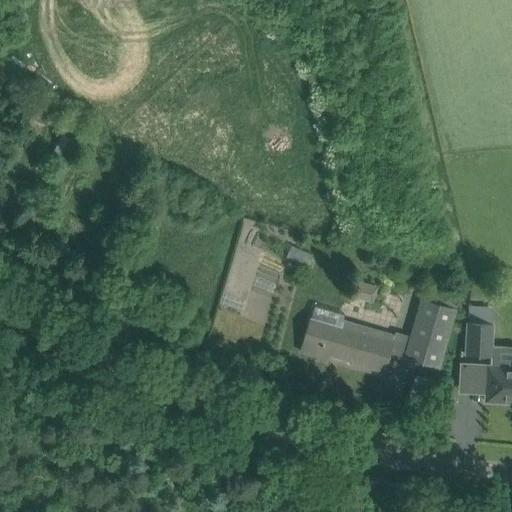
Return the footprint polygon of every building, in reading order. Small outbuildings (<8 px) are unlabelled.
[(39,98),(30,115),(45,124),(55,107),(39,98)] [(78,143),(63,135),(52,158),(66,165),(78,143)] [(0,189),(0,211),(9,194),(0,189)] [(290,246),(285,256),(307,266),(312,255),(290,246)] [(421,299),(404,357),(439,367),(459,300),(451,298),(448,307),(421,299)] [(314,306),(307,332),(301,351),(317,356),(316,359),(326,362),(329,354),(352,361),(351,366),(383,375),(394,337),(362,327),(360,332),(341,326),(344,314),(314,306)] [(465,355),(490,357),(492,323),(467,322),(465,355)] [(480,391),(485,391),(485,401),(511,402),(511,366),(487,365),(486,371),(481,371),(480,391)]
